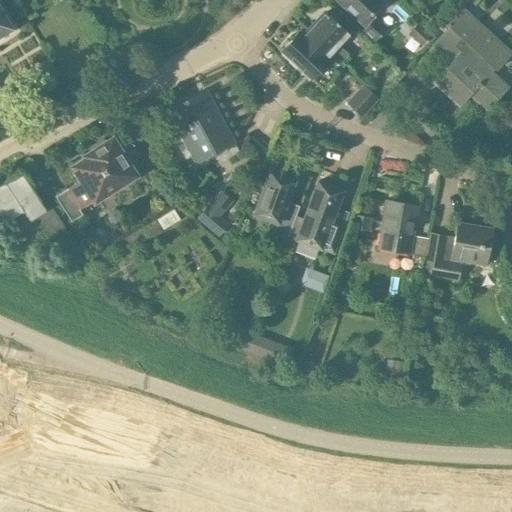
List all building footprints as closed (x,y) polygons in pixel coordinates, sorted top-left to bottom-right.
[(336,0),(336,1),(361,24),(365,28),(361,31),(374,43),(387,29),(375,18),(371,14),(381,2),(378,0),(336,0)] [(0,35),(12,28),(0,8),(0,35)] [(434,42),(444,52),(454,61),(437,79),(462,101),(471,92),(486,106),(505,86),(490,72),(510,51),(463,8),(446,26),(447,27),(434,42)] [(326,11),(308,31),(332,53),(342,62),(348,55),(339,46),(350,34),(326,11)] [(408,33),(421,46),(431,36),(418,23),(408,33)] [(295,34),(281,49),(314,80),(322,89),(336,74),(328,65),(324,62),(332,53),(308,31),(300,39),(295,34)] [(392,65),(376,84),(388,94),(404,75),(392,65)] [(363,84),(346,103),(362,117),(379,99),(363,84)] [(205,90),(167,111),(195,163),(233,142),(205,90)] [(86,158),(72,167),(80,180),(55,196),(74,227),(85,220),(79,210),(93,201),(94,201),(135,175),(112,139),(108,141),(101,139),(89,146),(88,154),(85,156),(86,158)] [(27,221),(43,211),(18,170),(0,180),(0,221),(2,224),(21,212),(27,221)] [(294,181),(269,172),(254,214),(269,220),(265,231),(287,239),(288,237),(295,216),(299,206),(286,202),(294,181)] [(295,216),(288,237),(294,239),(294,241),(334,255),(348,215),(335,211),(342,190),(318,181),(304,219),(295,216)] [(197,218),(218,237),(229,224),(220,216),(233,201),(220,190),(197,218)] [(377,249),(409,254),(418,205),(386,200),(377,249)] [(351,228),(369,231),(371,217),(353,214),(351,228)] [(429,232),(424,264),(422,275),(455,281),(459,260),(485,265),(491,228),(456,222),(454,237),(446,235),(429,232)] [(81,229),(74,234),(81,246),(88,241),(81,229)] [(2,247),(7,244),(0,231),(0,266),(5,268),(9,252),(5,250),(2,247)] [(24,256),(9,252),(5,268),(19,272),(58,283),(59,280),(67,251),(28,240),(24,256)] [(299,266),(295,285),(322,290),(326,271),(299,266)] [(219,342),(245,352),(252,333),(227,323),(219,342)] [(252,333),(245,352),(284,367),(292,348),(252,333)] [(387,360),(384,392),(400,393),(403,362),(387,360)]
